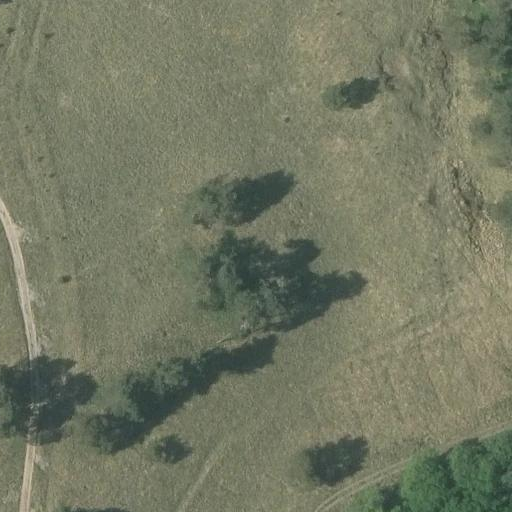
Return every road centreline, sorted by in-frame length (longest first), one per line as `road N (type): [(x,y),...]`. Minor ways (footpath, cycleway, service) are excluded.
road 1 (track): [(20,511),(28,381),(20,277),(0,217)]
road 2 (track): [(293,511),(511,420)]
